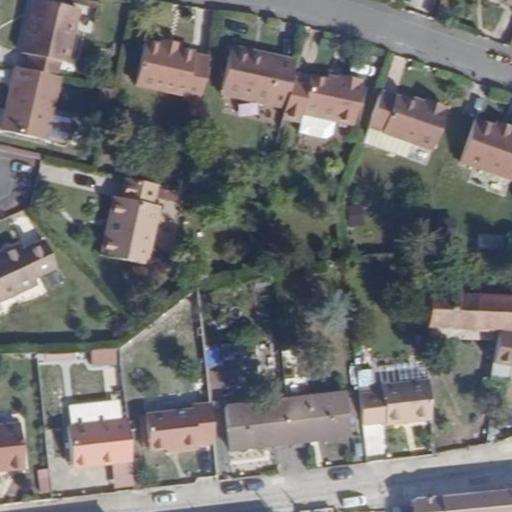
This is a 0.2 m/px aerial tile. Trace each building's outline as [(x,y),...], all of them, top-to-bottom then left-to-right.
[(25,54),(22,69),(53,75),(56,60),(64,62),(75,9),(36,0),(28,0),(17,53),(25,54)] [(511,0),(504,0),(503,5),(511,8),(511,0)] [(174,55),(174,52),(175,46),(157,42),(155,49),(155,51),(174,55)] [(197,107),(206,65),(188,60),(190,54),(174,52),(174,55),(155,51),(155,49),(140,45),(132,86),(180,96),(179,103),(197,107)] [(292,71),(293,64),(261,58),(263,51),(233,45),(223,91),(284,105),(292,72),(292,71)] [(293,64),(294,59),(263,51),(261,58),(293,64)] [(56,77),(60,77),(64,62),(56,60),(53,75),(56,77)] [(22,69),(12,67),(7,84),(15,86),(5,133),(42,140),(56,77),(53,75),(22,69)] [(326,80),(292,71),(292,72),(284,105),(282,116),(299,120),(301,113),(352,125),(362,83),(358,81),(359,78),(341,73),(339,77),(337,84),(326,80)] [(337,84),(339,77),(328,74),(326,80),(337,84)] [(15,86),(7,84),(0,116),(0,131),(5,133),(15,86)] [(423,106),(380,91),(375,106),(368,127),(382,132),(381,134),(411,144),(431,150),(444,108),(425,102),(423,106)] [(105,94),(95,92),(92,108),(102,109),(105,94)] [(511,133),(508,131),(491,125),(471,117),(455,159),(509,180),(511,173),(511,133)] [(493,120),(491,125),(508,131),(509,126),(493,120)] [(368,127),(362,144),(376,149),(381,134),(382,132),(368,127)] [(411,144),(381,134),(376,149),(406,159),(411,144)] [(0,151),(41,160),(42,155),(0,145),(0,151)] [(159,186),(125,179),(120,199),(114,197),(101,256),(146,267),(160,209),(154,207),(159,186)] [(19,243),(0,252),(0,301),(36,283),(35,278),(57,266),(44,239),(22,250),(19,243)] [(511,296),(429,291),(427,328),(496,331),(511,332),(511,296)] [(496,331),(427,328),(427,339),(494,343),(496,331)] [(511,332),(496,331),(494,343),(492,363),(511,366),(511,332)] [(114,358),(112,345),(90,347),(91,360),(114,358)] [(481,394),(502,399),(506,382),(488,379),(483,378),(481,394)] [(383,430),(432,424),(430,385),(380,391),(380,398),(374,399),(358,401),(362,430),(383,427),(383,430)] [(374,392),(358,395),(358,401),(374,399),(374,392)] [(346,394),(285,401),(290,444),(307,442),(351,437),(349,418),(347,402),(346,394)] [(290,444),(285,401),(228,408),(233,450),(273,446),(290,444)] [(354,402),(347,402),(349,418),(356,417),(354,402)] [(214,445),(210,405),(192,407),(193,412),(147,417),(151,452),(166,451),(181,449),(181,454),(198,452),(198,446),(214,445)] [(132,465),(127,424),(67,431),(70,464),(87,462),(88,470),(132,465)] [(0,427),(0,472),(6,471),(6,466),(20,464),(15,426),(0,427)] [(307,442),(290,444),(291,451),(308,450),(307,442)] [(290,444),(273,446),(274,454),(291,451),(290,444)] [(87,462),(70,464),(71,472),(88,470),(87,462)] [(45,479),(38,479),(39,490),(46,490),(45,479)] [(511,511),(511,491),(466,495),(414,500),(414,506),(414,511),(511,511)]
